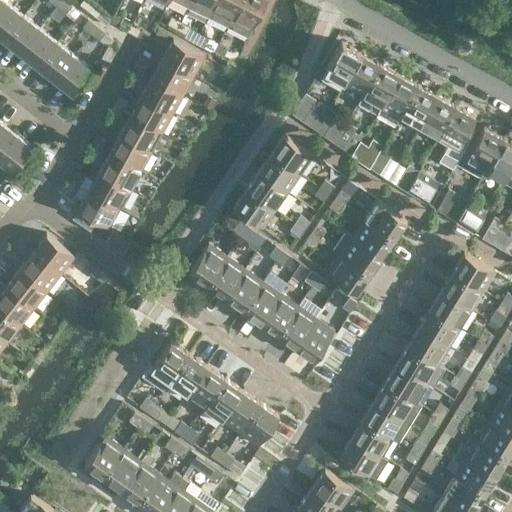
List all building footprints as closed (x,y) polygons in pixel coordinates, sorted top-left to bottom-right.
[(0,7),(0,36),(3,39),(23,14),(6,0),(0,7)] [(70,5),(64,0),(60,0),(56,6),(64,12),(70,5)] [(81,0),(79,3),(87,10),(94,2),(94,1),(92,0),(81,0)] [(190,0),(188,6),(207,16),(214,0),(190,0)] [(214,0),(207,16),(227,25),(238,0),(214,0)] [(238,0),(227,25),(247,35),(263,0),(238,0)] [(94,2),(87,10),(95,16),(102,8),(94,1),(94,2)] [(23,14),(3,39),(20,52),(40,27),(39,27),(48,15),(32,2),(23,14)] [(117,26),(127,31),(132,21),(123,16),(117,26)] [(165,26),(174,32),(180,21),(170,16),(165,26)] [(82,26),(90,32),(96,25),(88,18),(82,26)] [(141,26),(132,21),(127,31),(135,36),(141,26)] [(190,27),(180,21),(174,32),(184,37),(190,27)] [(104,31),(102,30),(96,25),(90,32),(98,39),(104,31)] [(20,52),(37,66),(57,40),(40,27),(20,52)] [(152,38),(162,43),(167,34),(157,28),(152,38)] [(192,74),(203,54),(172,37),(161,57),(192,74)] [(212,52),(218,42),(208,37),(203,47),(212,52)] [(54,79),(74,54),(57,40),(37,66),(54,79)] [(340,41),(323,72),(320,78),(340,89),(343,83),(360,52),(340,41)] [(227,48),(218,42),(212,52),(222,57),(227,48)] [(362,94),(379,62),(360,52),(343,83),(362,94)] [(74,54),(54,79),(72,93),(91,68),(74,54)] [(138,56),(133,66),(143,71),(148,62),(138,56)] [(161,57),(151,76),(182,93),(192,74),(161,57)] [(375,113),(380,104),(381,104),(398,73),(379,62),(362,94),(372,99),(367,108),(375,113)] [(138,81),(143,71),(133,66),(128,75),(138,81)] [(399,115),(417,83),(398,73),(381,104),(399,115)] [(140,95),(171,112),(182,93),(151,76),(140,95)] [(418,125),(436,94),(417,83),(399,115),(418,125)] [(291,112),(315,129),(329,109),(319,102),(316,106),(312,104),(315,100),(305,93),(291,112)] [(112,103),(122,109),(127,99),(117,94),(112,103)] [(437,136),(455,104),(436,94),(418,125),(437,136)] [(130,113),(161,131),(171,112),(140,95),(130,113)] [(107,113),(117,118),(122,109),(112,103),(107,113)] [(437,136),(448,142),(443,152),(456,160),(457,160),(472,133),(475,129),(469,126),(474,115),(455,104),(437,136)] [(315,129),(333,141),(346,122),(336,115),(334,119),(331,117),(334,112),(329,109),(315,129)] [(119,132),(150,150),(161,131),(130,113),(119,132)] [(0,147),(13,131),(0,120),(0,147)] [(356,128),(346,122),(333,141),(343,148),(356,128)] [(480,177),(485,168),(503,136),(483,125),(477,136),(472,133),(457,160),(456,160),(452,168),(455,171),(459,165),(480,177)] [(13,131),(0,147),(0,161),(11,170),(31,145),(13,131)] [(96,132),(91,141),(101,147),(106,138),(96,132)] [(140,169),(150,150),(119,132),(109,151),(140,169)] [(270,152),(300,172),(313,154),(283,133),(270,152)] [(511,164),(511,141),(503,136),(485,168),(504,178),(511,164)] [(368,166),(382,146),(372,139),(358,159),(368,166)] [(86,151),(96,156),(101,147),(91,141),(86,151)] [(378,173),(392,153),(382,146),(368,166),(378,173)] [(130,187),(140,169),(109,151),(98,170),(130,187)] [(287,190),(300,172),(270,152),(258,170),(287,190)] [(406,190),(418,170),(408,164),(396,184),(406,190)] [(75,170),(70,178),(80,184),(85,175),(75,170)] [(119,206),(130,187),(98,170),(88,188),(119,206)] [(245,188),(275,208),(287,190),(258,170),(245,188)] [(416,197),(425,202),(438,182),(429,176),(418,170),(406,190),(416,197)] [(70,178),(65,188),(83,198),(77,209),(72,217),(90,230),(96,219),(108,226),(119,206),(88,188),(80,184),(70,178)] [(319,186),(329,193),(334,185),(324,178),(319,186)] [(323,200),(329,193),(319,186),(313,193),(323,200)] [(262,226),(275,208),(245,188),(233,206),(262,226)] [(341,188),(334,197),(344,203),(350,194),(341,188)] [(436,209),(455,221),(467,200),(448,188),(436,209)] [(328,206),(337,212),(344,203),(334,197),(328,206)] [(377,198),(363,217),(393,237),(406,219),(377,198)] [(465,227),(474,232),(486,211),(478,206),(467,200),(455,221),(465,227)] [(299,213),(294,221),(304,228),(309,220),(299,213)] [(492,243),(504,222),(494,216),(481,236),(492,243)] [(381,255),(393,237),(363,217),(351,234),(381,255)] [(240,235),(247,225),(239,220),(232,230),(240,235)] [(289,229),(299,236),(304,228),(294,221),(289,229)] [(502,249),(511,232),(511,227),(504,222),(492,243),(502,249)] [(316,223),(310,232),(319,238),(325,229),(316,223)] [(240,235),(247,240),(254,230),(247,225),(240,235)] [(22,229),(16,237),(25,244),(31,236),(22,229)] [(381,255),(351,234),(345,230),(332,248),(338,253),(368,274),(381,255)] [(46,232),(32,249),(60,271),(74,254),(46,232)] [(313,248),(319,238),(310,232),(303,241),(313,248)] [(9,246),(18,253),(25,258),(18,267),(46,289),(60,271),(32,249),(25,244),(16,237),(9,246)] [(206,284),(226,254),(208,241),(187,271),(206,284)] [(275,260),(282,249),(275,244),(268,255),(275,260)] [(290,255),(282,249),(275,260),(283,265),(290,255)] [(452,270),(482,289),(494,270),(464,251),(452,270)] [(355,291),(368,274),(338,253),(325,270),(355,291)] [(206,284),(224,296),(244,267),(226,254),(206,284)] [(33,306),(46,289),(18,267),(5,284),(33,306)] [(224,296),(241,309),(262,279),(244,267),(224,296)] [(311,284),(318,274),(310,269),(303,279),(311,284)] [(471,308),(482,289),(452,270),(440,289),(471,308)] [(325,279),(318,274),(311,284),(318,289),(325,279)] [(241,309),(259,321),(280,291),(262,279),(241,309)] [(0,307),(20,323),(33,306),(5,284),(0,280),(0,307)] [(460,326),(471,308),(440,289),(429,307),(460,326)] [(259,321),(277,333),(297,304),(280,291),(259,321)] [(501,301),(510,306),(511,302),(511,295),(506,292),(501,301)] [(348,295),(341,305),(349,311),(356,301),(348,295)] [(504,315),(510,306),(501,301),(495,310),(504,315)] [(277,333),(295,345),(315,316),(297,304),(277,333)] [(0,335),(6,340),(20,323),(0,307),(0,335)] [(448,344),(460,326),(429,307),(418,326),(448,344)] [(313,358),(334,329),(315,316),(295,345),(313,358)] [(437,363),(448,344),(418,326),(407,344),(437,363)] [(478,337),(488,343),(493,334),(483,328),(478,337)] [(472,347),(482,353),(488,343),(478,337),(472,347)] [(499,337),(493,347),(503,353),(509,343),(499,337)] [(163,389),(168,381),(188,352),(170,339),(153,363),(150,361),(141,374),(163,389)] [(395,363),(426,381),(437,363),(407,344),(395,363)] [(493,347),(487,356),(497,362),(503,353),(493,347)] [(179,397),(183,392),(185,393),(206,364),(188,352),(168,381),(170,383),(167,388),(179,397)] [(395,363),(384,381),(415,399),(426,381),(395,363)] [(185,393),(203,406),(224,376),(206,364),(185,393)] [(461,365),(455,374),(465,380),(470,371),(461,365)] [(449,383),(459,389),(465,380),(455,374),(449,383)] [(471,383),(480,389),(486,380),(476,374),(471,383)] [(221,418),(242,389),(224,376),(203,406),(221,418)] [(384,381),(373,399),(410,422),(421,403),(415,399),(384,381)] [(511,408),(511,383),(510,382),(498,400),(511,408)] [(474,399),(480,389),(471,383),(465,393),(474,399)] [(221,418),(239,431),(259,401),(242,389),(221,418)] [(147,411),(153,402),(145,396),(139,405),(147,411)] [(373,399),(362,418),(392,437),(398,441),(410,422),(373,399)] [(487,419),(511,434),(511,408),(498,400),(487,419)] [(278,414),(259,401),(239,431),(258,444),(278,414)] [(433,411),(442,417),(448,407),(438,401),(433,411)] [(156,417),(164,423),(170,415),(162,409),(162,408),(153,402),(147,411),(156,417)] [(128,420),(137,426),(143,417),(134,411),(128,420)] [(427,420),(437,426),(442,417),(433,411),(427,420)] [(454,411),(448,420),(458,426),(464,417),(454,411)] [(152,423),(143,417),(137,426),(146,432),(152,423)] [(362,418),(350,436),(381,455),(392,437),(362,418)] [(476,437),(506,456),(511,447),(511,434),(487,419),(476,437)] [(180,420),(174,430),(183,436),(189,426),(180,420)] [(448,420),(442,430),(452,436),(458,426),(448,420)] [(189,426),(183,436),(192,442),(198,432),(189,426)] [(84,463),(102,476),(123,446),(104,433),(84,463)] [(163,445),(172,451),(179,441),(170,435),(163,445)] [(338,456),(369,474),(376,478),(387,459),(381,455),(350,436),(338,456)] [(456,450),(495,474),(506,456),(476,437),(469,449),(459,445),(456,450)] [(416,438),(410,447),(420,453),(426,444),(416,438)] [(179,441),(172,451),(181,457),(188,448),(179,441)] [(210,454),(218,460),(224,451),(216,445),(210,454)] [(142,448),(137,456),(123,446),(102,476),(120,488),(146,451),(142,448)] [(414,463),(420,453),(410,447),(404,457),(414,463)] [(431,448),(425,457),(435,463),(441,454),(431,448)] [(452,458),(460,464),(453,474),(484,493),(495,474),(456,450),(452,458)] [(138,500),(158,471),(148,464),(154,456),(146,451),(120,488),(138,500)] [(218,460),(227,466),(239,474),(245,466),(224,451),(218,460)] [(425,457),(420,466),(430,472),(435,463),(425,457)] [(205,460),(199,469),(208,475),(214,466),(205,460)] [(223,472),(214,466),(208,475),(217,481),(223,472)] [(340,506),(353,487),(324,467),(311,486),(340,506)] [(158,471),(138,500),(154,511),(156,511),(182,475),(174,470),(169,478),(158,471)] [(473,511),(484,493),(453,474),(442,493),(473,511)] [(182,475),(156,511),(181,511),(199,487),(189,481),(182,475)] [(392,477),(387,485),(396,491),(401,482),(392,477)] [(311,511),(336,511),(340,506),(311,486),(299,503),(311,511)] [(408,486),(403,495),(412,500),(417,492),(408,486)] [(181,511),(210,511),(218,500),(199,487),(181,511)] [(57,511),(30,493),(17,511),(57,511)] [(430,511),(472,511),(473,511),(442,493),(430,511)] [(292,511),(311,511),(299,503),(292,511)] [(370,511),(382,511),(384,509),(376,503),(370,511)]
